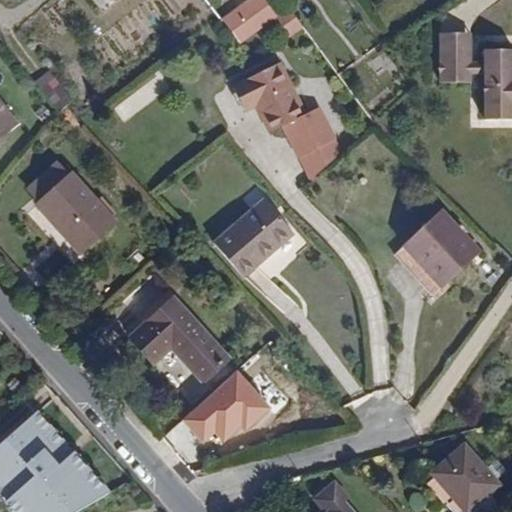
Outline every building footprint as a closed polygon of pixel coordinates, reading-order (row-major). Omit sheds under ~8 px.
[(277,18),(263,0),(250,0),(225,18),(243,43),(277,18)] [(289,37),(303,28),(289,8),(277,18),(289,37)] [(442,38),(440,79),(469,81),(470,71),(472,40),(442,38)] [(485,72),(484,82),(479,129),(489,129),(490,126),(499,126),(499,130),(509,131),(510,120),(511,119),(511,61),(486,59),(485,72)] [(305,115),(280,63),(232,86),(245,112),(257,107),(270,132),(284,125),(305,115)] [(470,71),(469,81),(484,82),(485,72),(470,71)] [(124,123),(164,90),(154,77),(114,109),(124,123)] [(56,78),(41,90),(59,113),(66,106),(72,98),(56,78)] [(0,135),(14,125),(0,106),(0,135)] [(305,115),(284,125),(299,157),(334,140),(319,108),(305,115)] [(341,154),(334,140),(299,157),(311,181),(341,154)] [(27,190),(39,203),(70,175),(58,162),(27,190)] [(70,175),(39,203),(37,204),(81,252),(114,222),(71,174),(70,175)] [(294,233),(264,199),(215,243),(244,276),(294,233)] [(442,211),(404,246),(442,287),(481,252),(442,211)] [(442,287),(404,246),(395,254),(433,296),(442,287)] [(177,258),(198,280),(207,272),(186,250),(177,258)] [(207,272),(198,280),(202,284),(211,276),(207,272)] [(205,383),(206,382),(230,360),(174,299),(132,338),(155,363),(172,348),(205,383)] [(230,360),(206,382),(215,392),(239,370),(230,360)] [(0,495),(15,511),(82,511),(113,493),(41,410),(0,446),(0,495)] [(468,511),(499,485),(463,446),(432,472),(466,511),(468,511)] [(304,495),(300,478),(277,484),(282,501),(304,495)] [(334,483),(320,496),(331,509),(327,511),(352,511),(342,501),(346,496),(334,483)] [(327,511),(331,509),(320,496),(315,500),(326,511),(327,511)]
